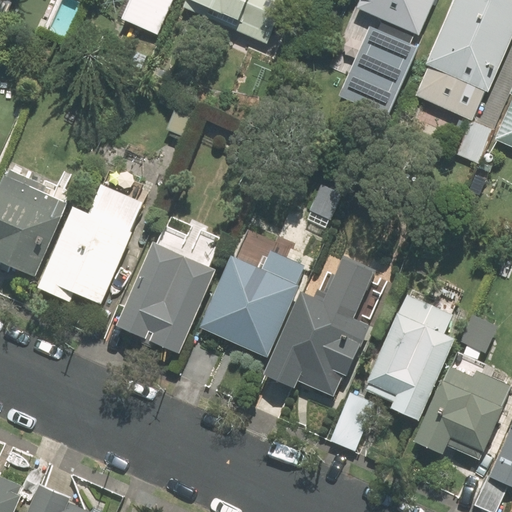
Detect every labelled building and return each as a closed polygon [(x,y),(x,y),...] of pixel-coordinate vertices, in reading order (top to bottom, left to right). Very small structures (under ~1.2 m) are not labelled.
[(158,39),(173,0),(125,0),(117,22),(158,39)] [(184,0),(183,5),(241,29),(237,36),(268,49),(287,3),(280,0),(184,0)] [(360,0),(359,3),(366,6),(361,17),(418,42),(436,0),(360,0)] [(484,95),(487,97),(511,40),(511,3),(503,0),(452,0),(423,69),(427,71),(415,99),(472,123),(484,95)] [(417,49),(368,28),(336,101),(386,123),(417,49)] [(511,84),(506,99),(510,101),(492,141),(511,150),(511,84)] [(186,140),(196,117),(175,109),(166,132),(186,140)] [(478,166),(495,130),(474,120),(457,157),(478,166)] [(0,269),(34,284),(66,206),(44,197),(46,191),(4,174),(0,183),(0,269)] [(71,211),(37,294),(69,307),(73,298),(101,310),(143,207),(100,189),(88,218),(71,211)] [(227,242),(164,216),(115,335),(178,360),(227,242)] [(197,332),(268,363),(307,272),(270,255),(261,275),(228,261),(197,332)] [(311,305),(297,299),(262,381),(294,395),(298,384),(334,400),(366,326),(353,320),(371,279),(336,264),(322,296),(316,293),(311,305)] [(389,412),(416,425),(456,341),(444,335),(457,309),(409,286),(363,382),(395,398),(389,412)] [(498,329),(473,317),(459,344),(484,356),(498,329)] [(219,353),(201,345),(186,381),(203,389),(219,353)] [(471,383),(444,370),(409,443),(440,458),(446,447),(477,462),(511,389),(476,372),(471,383)] [(375,406),(348,394),(327,442),(355,454),(375,406)] [(496,511),(507,489),(511,491),(511,415),(472,506),(486,511),(496,511)] [(0,511),(13,511),(23,491),(0,481),(0,511)] [(83,511),(38,492),(29,511),(83,511)]
